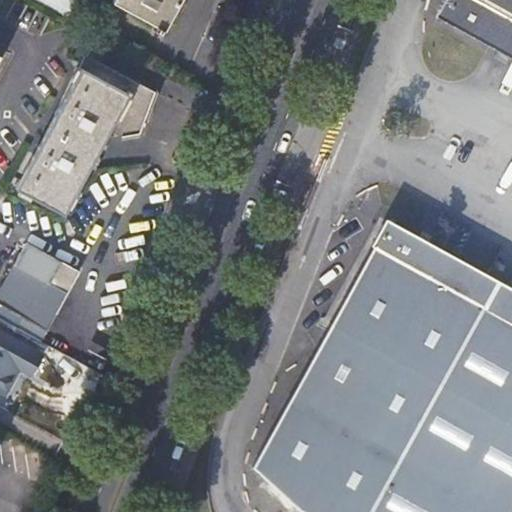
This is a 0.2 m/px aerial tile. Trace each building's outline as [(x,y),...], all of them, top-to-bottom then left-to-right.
[(80,0),(22,0),(80,30),(93,7),(80,0)] [(112,0),(110,4),(153,28),(150,34),(158,38),(161,32),(163,33),(180,0),(112,0)] [(511,0),(444,0),(432,22),(511,64),(511,0)] [(87,54),(22,177),(71,203),(104,141),(138,134),(151,89),(87,54)] [(71,203),(22,177),(14,190),(63,217),(71,203)] [(511,511),(511,297),(385,226),(251,470),(267,481),(281,493),(302,511),(511,511)] [(19,272),(0,304),(0,312),(44,336),(66,297),(48,287),(60,265),(26,246),(13,269),(19,272)] [(48,287),(66,297),(78,275),(60,265),(48,287)] [(41,359),(0,337),(0,397),(5,401),(19,375),(29,380),(41,359)]
